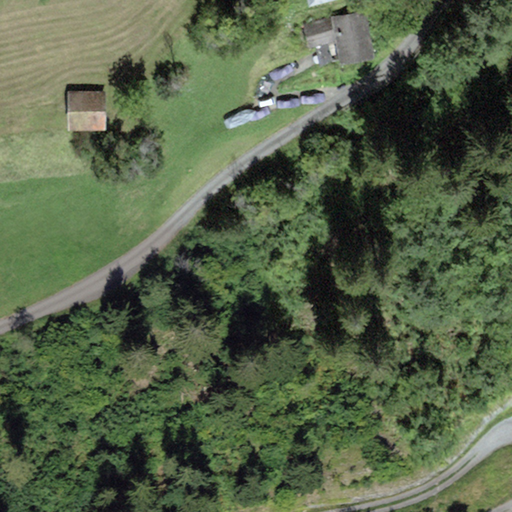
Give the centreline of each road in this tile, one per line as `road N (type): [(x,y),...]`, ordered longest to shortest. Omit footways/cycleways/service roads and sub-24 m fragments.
road 1 (track): [(449,0),(377,78),(236,167),(116,270),(0,327)]
road 2 (track): [(350,511),(436,484),(511,427)]
